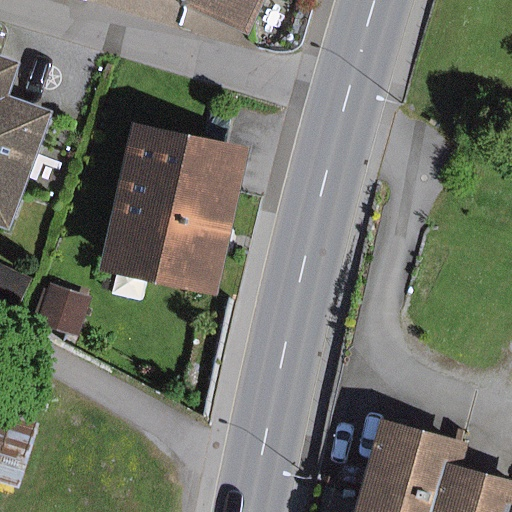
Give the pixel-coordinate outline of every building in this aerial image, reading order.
[(202,0),(203,0),(198,11),(255,37),(271,0),(202,0)] [(31,64),(0,53),(0,223),(20,231),(62,112),(19,96),(31,64)] [(257,147),(145,124),(113,273),(121,274),(116,295),(146,301),(150,281),(225,296),(257,147)] [(37,279),(3,264),(0,269),(0,302),(22,312),(37,279)] [(96,298),(56,284),(50,303),(42,323),(82,337),(96,298)] [(0,364),(0,480),(25,488),(44,425),(9,414),(22,371),(0,364)] [(481,442),(406,421),(379,511),(461,511),(474,466),(481,442)] [(511,511),(511,476),(474,466),(461,511),(511,511)]
